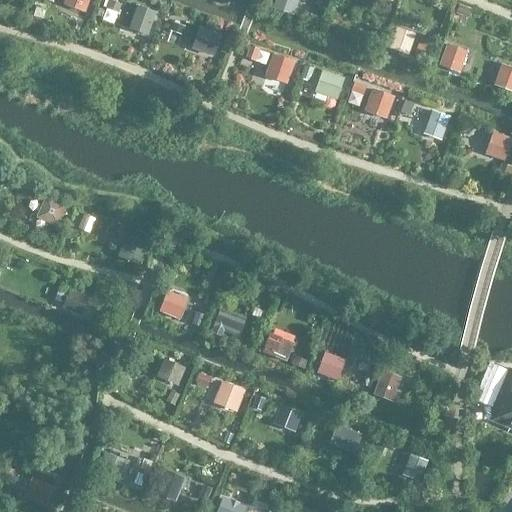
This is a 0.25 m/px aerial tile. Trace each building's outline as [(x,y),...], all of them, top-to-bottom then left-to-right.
[(84,12),(87,0),(66,0),(64,5),(84,12)] [(109,0),(106,18),(116,20),(121,2),(113,0),(109,0)] [(292,15),(297,0),(276,0),(273,8),(292,15)] [(147,36),(155,13),(137,7),(129,29),(147,36)] [(390,47),(409,54),(417,31),(397,25),(390,47)] [(213,56),(220,37),(199,29),(192,48),(213,56)] [(268,63),(271,52),(250,45),(247,56),(268,63)] [(458,73),(466,52),(447,45),(439,67),(458,73)] [(285,84),(293,63),(274,56),(266,77),(285,84)] [(511,92),(511,68),(502,65),(494,86),(511,92)] [(336,99),(343,80),(322,72),(315,92),(336,99)] [(362,103),(364,82),(354,81),(352,102),(362,103)] [(385,119),(392,98),(373,91),(365,112),(385,119)] [(440,140),(448,118),(433,112),(425,135),(440,140)] [(504,161),(511,140),(493,133),(485,155),(504,161)] [(46,194),(37,215),(59,224),(67,204),(46,194)] [(118,255),(139,263),(148,239),(127,231),(118,255)] [(71,288),(64,305),(82,312),(89,295),(71,288)] [(180,320),(187,301),(166,293),(159,311),(180,320)] [(240,340),(248,315),(220,306),(212,331),(240,340)] [(285,361),(292,344),(270,335),(263,353),(285,361)] [(324,350),(318,372),(340,379),(346,357),(324,350)] [(177,383),(183,368),(165,360),(159,375),(177,383)] [(511,430),(511,370),(491,421),(511,430)] [(394,393),(399,380),(382,374),(374,395),(395,403),(398,395),(394,393)] [(213,401),(237,411),(246,388),(222,378),(213,401)] [(280,402),(273,423),(297,431),(304,410),(280,402)] [(355,452),(362,433),(337,423),(330,442),(355,452)] [(123,478),(130,459),(107,451),(100,470),(123,478)] [(421,480),(429,459),(409,452),(401,472),(421,480)] [(157,494),(177,500),(185,475),(165,469),(157,494)] [(47,505),(54,488),(31,479),(25,496),(47,505)] [(216,511),(245,511),(249,502),(222,494),(216,511)]
